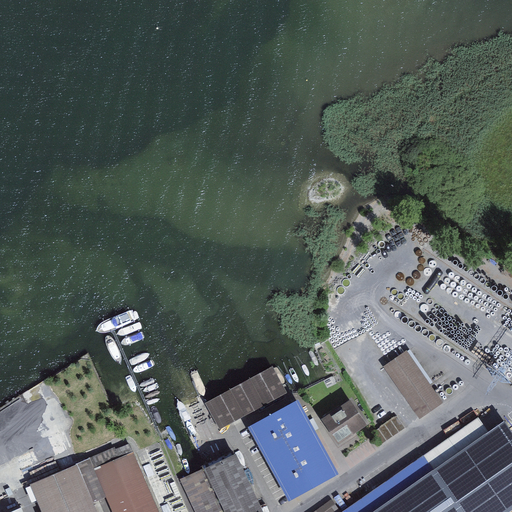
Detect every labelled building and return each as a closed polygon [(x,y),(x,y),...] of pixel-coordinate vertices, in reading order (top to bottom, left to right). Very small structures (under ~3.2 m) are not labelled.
[(405,352),(383,366),(416,418),(438,405),(405,352)] [(271,368),(204,401),(217,426),(283,393),(271,368)] [(292,400),(243,425),(280,498),(329,473),(292,400)] [(324,418),(339,440),(365,422),(350,400),(324,418)] [(498,511),(511,503),(511,442),(494,416),(354,511),(498,511)] [(377,433),(384,446),(406,433),(398,421),(377,433)] [(157,511),(131,447),(30,488),(39,511),(94,511),(91,503),(105,497),(111,511),(157,511)] [(258,511),(233,455),(180,480),(194,511),(258,511)]
